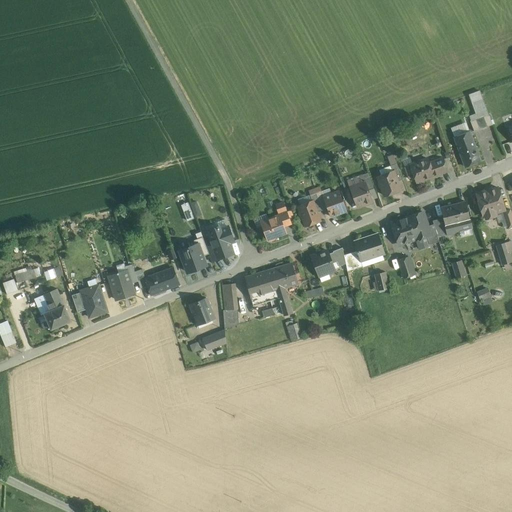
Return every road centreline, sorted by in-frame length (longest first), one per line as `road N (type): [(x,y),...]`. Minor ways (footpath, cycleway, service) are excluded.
road 1 (unclassified): [(254,263),(227,174),(130,0)]
road 2 (residential): [(511,163),(254,263)]
road 3 (residential): [(254,263),(0,369)]
